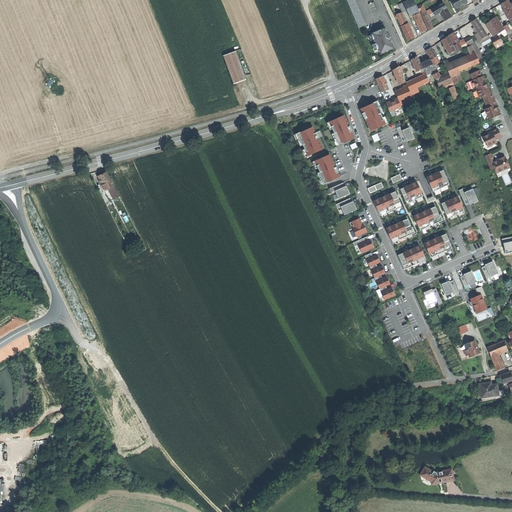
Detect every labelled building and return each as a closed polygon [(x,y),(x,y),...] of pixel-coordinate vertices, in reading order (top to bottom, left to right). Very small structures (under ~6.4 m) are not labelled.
[(359,28),(365,25),(354,0),(346,0),(347,0),(359,28)] [(414,15),(419,13),(413,0),(407,0),(408,0),(407,1),(413,16),(414,15)] [(454,8),(458,6),(455,0),(451,0),(450,0),(453,5),(452,6),(453,8),(454,8)] [(455,0),(458,6),(461,11),(464,9),(467,7),(465,3),(463,0),(455,0)] [(507,0),(504,2),(501,4),(508,18),(511,15),(511,9),(507,0)] [(409,17),(413,16),(407,1),(403,2),(406,10),(409,17)] [(434,15),(440,12),(447,8),(444,3),(431,10),(432,12),(434,15)] [(447,8),(440,12),(445,21),(448,19),(452,17),(447,8)] [(396,15),(401,26),(406,24),(404,20),(404,19),(404,18),(404,17),(403,17),(401,13),(399,13),(396,15)] [(417,23),(422,21),(419,13),(414,15),(417,23)] [(423,16),(429,31),(431,30),(433,28),(427,15),(423,16)] [(485,24),(493,36),(500,31),(503,36),(507,33),(503,27),(496,17),(490,21),(485,24)] [(471,22),(478,32),(478,33),(484,30),(476,18),(473,20),(471,22)] [(426,30),(422,21),(417,23),(421,33),(423,31),(426,30)] [(410,39),(414,37),(408,23),(406,24),(401,26),(407,40),(410,39)] [(511,33),(506,25),(503,27),(507,33),(510,37),(511,35),(511,33)] [(380,54),(394,48),(390,40),(390,39),(387,33),(385,28),(371,33),(372,35),(371,35),(373,40),(374,39),(375,43),(374,44),(377,50),(378,49),(380,54)] [(458,30),(464,40),(464,41),(468,39),(462,28),(458,30)] [(489,38),(484,30),(478,33),(483,42),(489,38)] [(448,36),(454,45),(459,42),(460,42),(454,32),(451,34),(448,36)] [(480,44),(483,42),(478,33),(478,32),(474,35),(480,44)] [(448,53),(455,50),(453,46),(448,36),(444,38),(441,40),(448,53)] [(460,42),(459,42),(462,49),(467,47),(464,41),(464,40),(460,42)] [(454,45),(453,46),(455,50),(456,52),(462,49),(459,42),(454,45)] [(471,45),(467,47),(472,56),(476,54),(471,45)] [(426,50),(431,59),(435,57),(436,56),(431,47),(428,49),(426,50)] [(245,79),(235,51),(223,55),(233,83),(245,79)] [(472,56),(467,58),(471,67),(479,63),(476,54),(472,56)] [(417,71),(423,68),(417,56),(414,58),(411,59),(417,71)] [(467,58),(455,63),(459,72),(471,67),(467,58)] [(426,61),(421,63),(425,71),(426,74),(430,72),(435,69),(433,65),(430,60),(430,59),(426,61)] [(446,67),(449,73),(453,83),(462,79),(459,72),(455,63),(449,65),(446,67)] [(393,70),(399,84),(406,81),(402,73),(399,67),(399,66),(396,68),(393,70)] [(478,70),(470,74),(473,82),(473,84),(474,86),(475,87),(480,97),(482,96),(487,108),(485,109),(489,119),(498,115),(496,111),(494,106),(495,105),(492,99),(490,92),(489,93),(487,88),(484,81),(482,76),(481,77),(480,74),(478,70)] [(446,89),(450,88),(454,86),(453,83),(449,73),(440,77),(435,78),(439,88),(445,86),(446,89)] [(407,83),(407,84),(408,87),(409,90),(429,81),(426,74),(423,76),(407,83)] [(376,79),(381,92),(386,90),(388,89),(383,76),(379,78),(376,79)] [(454,86),(450,88),(454,99),(459,97),(454,86)] [(409,90),(408,87),(405,88),(398,91),(402,100),(412,96),(409,90)] [(390,98),(386,90),(381,92),(385,100),(390,98)] [(401,106),(404,104),(402,100),(398,91),(395,92),(398,99),(401,106)] [(414,100),(412,96),(402,100),(404,104),(414,100)] [(401,107),(401,106),(398,99),(386,104),(390,112),(401,107)] [(385,123),(376,103),(372,105),(372,104),(360,109),(362,113),(364,119),(365,119),(370,131),(382,126),(381,125),(385,123)] [(349,126),(344,115),(333,120),(333,122),(332,122),(330,123),(338,143),(341,142),(342,141),(343,143),(354,138),(351,132),(352,131),(350,126),(349,126)] [(313,127),(301,132),(302,133),(300,134),(298,135),(307,155),(309,153),(311,153),(311,154),(323,149),(318,138),(316,132),(315,133),(313,127)] [(414,138),(409,127),(402,130),(398,132),(402,142),(406,140),(410,139),(410,140),(414,138)] [(494,138),(501,135),(497,128),(487,133),(487,134),(482,136),(487,147),(497,142),(494,138)] [(494,161),(491,153),(484,156),(487,163),(491,162),(494,161)] [(335,167),(330,154),(318,159),(319,160),(317,161),(315,162),(324,182),(326,181),(328,180),(328,182),(340,177),(338,172),(336,167),(335,167)] [(509,167),(505,156),(498,159),(498,160),(492,163),(494,168),(496,173),(509,167)] [(443,170),(426,177),(429,182),(430,182),(431,186),(432,188),(433,192),(449,184),(448,181),(447,180),(445,180),(444,178),(446,177),(443,170)] [(111,181),(107,172),(102,174),(98,176),(100,180),(99,181),(102,188),(103,187),(105,190),(111,187),(112,189),(115,187),(112,180),(111,181)] [(391,178),(393,183),(402,179),(399,174),(391,178)] [(416,182),(400,189),(402,194),(404,194),(405,195),(403,196),(405,200),(407,203),(423,196),(421,193),(420,191),(419,191),(418,187),(419,187),(416,182)] [(335,191),(338,199),(350,194),(348,190),(347,190),(345,186),(343,183),(333,187),(335,191)] [(478,201),(472,189),(464,192),(460,194),(465,205),(469,203),(473,202),(473,203),(478,201)] [(385,196),(373,201),(376,206),(377,205),(378,209),(379,212),(380,215),(402,206),(400,202),(399,200),(398,200),(396,197),(398,196),(395,191),(388,194),(389,197),(386,198),(385,196)] [(458,196),(441,204),(444,211),(446,210),(447,212),(446,213),(446,214),(448,218),(464,211),(462,207),(461,205),(459,202),(460,201),(458,196)] [(341,207),(344,215),(357,209),(355,205),(354,205),(352,202),(350,198),(339,203),(341,207)] [(416,215),(413,216),(416,221),(417,220),(418,224),(417,224),(418,226),(420,230),(443,220),(440,214),(439,215),(437,211),(435,206),(428,209),(429,212),(426,213),(425,211),(418,214),(416,215)] [(359,218),(349,223),(352,228),(356,237),(361,234),(361,235),(368,233),(365,227),(364,227),(362,223),(362,224),(359,218)] [(388,227),(386,228),(388,233),(389,233),(391,236),(390,237),(391,239),(392,243),(415,233),(412,227),(411,227),(409,224),(410,223),(407,219),(400,222),(401,224),(398,226),(397,223),(390,226),(388,227)] [(435,238),(424,243),(426,248),(427,248),(429,251),(428,252),(431,258),(452,248),(450,244),(449,242),(449,243),(447,239),(448,238),(446,234),(439,237),(440,239),(437,241),(435,238)] [(362,253),(373,247),(372,243),(370,239),(369,240),(367,236),(356,241),(358,245),(362,253)] [(404,269),(426,260),(424,256),(423,254),(422,254),(421,251),(422,250),(419,245),(417,246),(415,247),(408,250),(409,253),(406,254),(405,252),(398,255),(400,260),(403,265),(404,269)] [(377,255),(373,256),(371,253),(365,256),(370,267),(376,264),(380,262),(378,258),(377,255)] [(498,273),(493,261),(488,263),(489,264),(485,266),(481,267),(486,279),(490,277),(498,273)] [(382,266),(378,267),(376,264),(370,267),(374,278),(381,275),(385,273),(383,269),(382,266)] [(464,275),(460,277),(464,287),(468,285),(476,282),(471,271),(467,273),(468,274),(464,275)] [(387,277),(383,278),(381,275),(374,278),(379,289),(386,286),(390,284),(387,277)] [(441,284),(446,295),(454,292),(458,290),(453,280),(450,282),(446,283),(445,282),(441,284)] [(379,289),(384,300),(395,295),(393,291),(391,288),(387,289),(386,286),(379,289)] [(472,297),(478,313),(490,308),(482,286),(476,288),(479,295),(472,297)] [(423,292),(429,305),(437,301),(441,299),(436,288),(432,290),(428,292),(428,291),(423,292)] [(468,354),(469,356),(474,354),(480,352),(475,340),(464,344),(466,349),(468,354)] [(487,347),(491,356),(498,353),(507,349),(504,340),(487,347)] [(500,357),(499,356),(493,359),(497,370),(501,368),(504,367),(502,362),(500,357)] [(500,374),(503,383),(507,381),(511,379),(511,376),(510,371),(505,373),(500,374)] [(479,383),(482,397),(498,394),(498,390),(497,383),(492,384),(492,381),(485,382),(479,383)] [(452,469),(436,472),(434,471),(433,470),(432,471),(426,469),(425,471),(423,471),(424,477),(427,476),(431,479),(433,479),(434,484),(454,479),(453,474),(452,469)]
